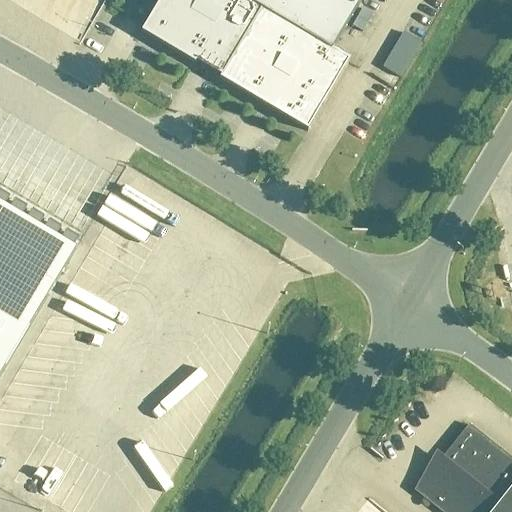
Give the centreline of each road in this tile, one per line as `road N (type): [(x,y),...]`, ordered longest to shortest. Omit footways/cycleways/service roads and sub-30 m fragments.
road 1 (unclassified): [(0,52),(230,188),(408,306)]
road 2 (unknown): [(280,221),(404,0)]
road 3 (unclassified): [(286,511),(408,306)]
road 4 (unclassified): [(408,306),(511,130)]
road 5 (unclassified): [(408,306),(511,379)]
